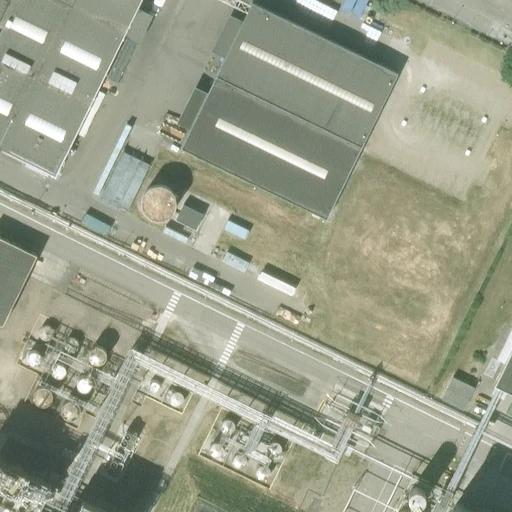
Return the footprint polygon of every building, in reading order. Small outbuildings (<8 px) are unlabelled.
[(0,0),(0,149),(1,150),(37,78),(91,104),(141,0),(0,0)] [(323,221),(359,147),(395,73),(252,3),(241,24),(225,16),(207,52),(224,60),(206,96),(190,88),(173,124),(189,132),(179,151),(323,221)] [(174,209),(175,204),(175,198),(173,195),(171,190),(164,186),(160,185),(154,185),(150,187),(145,190),(142,195),(141,200),(141,208),(144,214),(150,218),(155,219),(161,219),(167,217),(171,213),(174,209)] [(175,220),(195,230),(202,214),(182,205),(175,220)] [(0,324),(2,326),(28,273),(36,256),(0,237),(0,324)] [(511,346),(493,386),(511,395),(511,346)] [(445,395),(466,405),(476,383),(455,373),(445,395)] [(38,511),(125,511),(127,501),(124,484),(129,477),(121,471),(123,460),(116,415),(99,413),(87,431),(97,437),(88,439),(72,463),(88,475),(67,478),(83,480),(81,493),(38,464),(37,455),(1,431),(0,435),(0,496),(4,496),(8,499),(18,497),(29,505),(36,494),(38,511)] [(234,427),(234,426),(234,425),(234,423),(233,422),(232,421),(231,420),(230,419),(229,419),(228,419),(226,419),(225,419),(224,420),(223,420),(222,421),(221,423),(220,424),(220,425),(220,426),(220,428),(221,429),(222,430),(223,431),(224,432),(225,432),(226,433),(227,433),(229,433),(230,432),(231,432),(232,431),(233,430),(234,428),(234,427)] [(209,450),(209,452),(209,453),(210,454),(211,455),(212,456),(213,456),(215,456),(216,456),(217,456),(219,456),(220,455),(221,454),(221,453),(222,452),(222,451),(223,449),(222,448),(222,447),(221,446),(221,444),(220,444),(218,443),(217,443),(216,442),(214,442),(213,443),(212,443),(211,444),(210,445),(209,446),(209,448),(208,449),(209,450)] [(280,450),(281,449),(281,448),(280,447),(280,445),(279,444),(278,443),(277,443),(276,442),(274,442),(273,442),(272,442),(270,443),(269,443),(268,444),(268,445),(267,447),(267,448),(267,449),(267,451),(267,452),(268,453),(269,454),(270,455),(271,455),(273,456),(274,456),(275,456),(276,455),(278,455),(279,454),(279,453),(280,452),(280,450)] [(233,465),(234,466),(235,467),(236,467),(237,468),(239,468),(240,468),(241,468),(242,467),(243,466),(244,466),(245,464),(246,463),(246,462),(246,461),(246,459),(246,458),(245,457),(244,456),(243,455),(242,454),(241,454),(239,453),(238,454),(236,454),(235,455),(234,456),(233,457),(232,458),(232,459),(232,461),(232,462),(232,463),(233,465)] [(255,472),(255,473),(256,475),(256,476),(257,477),(258,478),(259,478),(261,479),(262,479),(263,479),(265,479),(266,478),(267,478),(268,477),(269,476),(269,474),(270,473),(270,472),(270,471),(269,469),(269,468),(268,467),(267,466),(265,465),(264,465),(263,465),(261,465),(260,465),(259,466),(257,467),(257,468),(256,469),(255,471),(255,472)]
